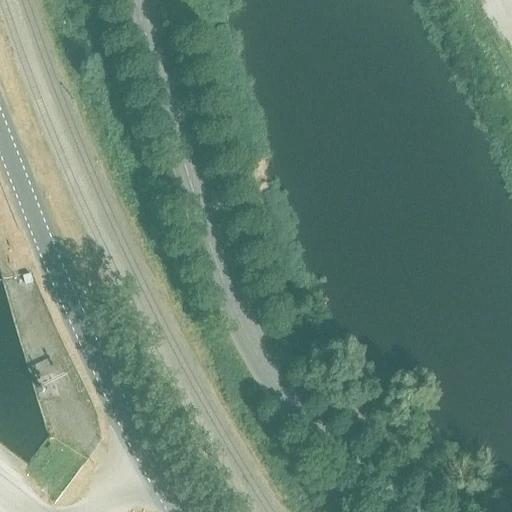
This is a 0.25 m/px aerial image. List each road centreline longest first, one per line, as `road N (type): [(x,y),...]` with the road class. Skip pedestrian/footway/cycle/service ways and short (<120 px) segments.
road 1 (unclassified): [(433,511),(365,459),(305,395),(269,341),(152,0)]
road 2 (unclassified): [(180,511),(117,410),(0,132)]
